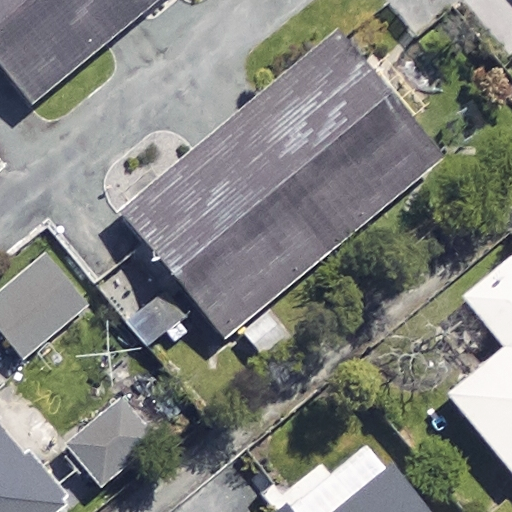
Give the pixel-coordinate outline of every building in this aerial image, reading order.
[(0,0),(0,81),(19,105),(149,0),(0,0)] [(434,161),(327,34),(113,216),(220,342),(434,161)] [(79,310),(35,257),(0,286),(0,339),(18,361),(79,310)] [(511,276),(498,259),(448,300),(491,352),(435,398),(511,491),(511,276)] [(145,446),(111,406),(60,449),(94,489),(145,446)] [(0,511),(46,511),(56,505),(0,440),(0,511)] [(328,490),(294,448),(242,490),(258,509),(254,511),(406,511),(364,460),(328,490)]
